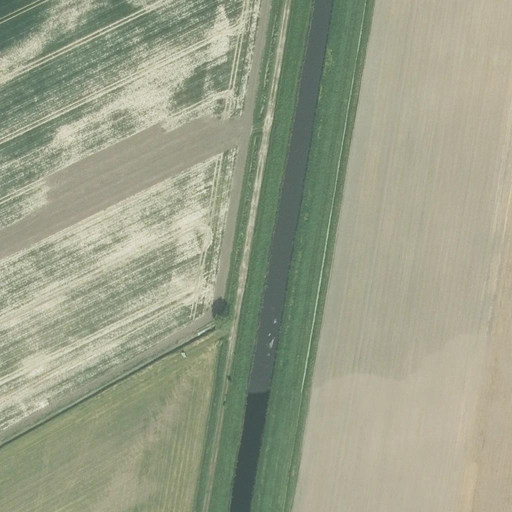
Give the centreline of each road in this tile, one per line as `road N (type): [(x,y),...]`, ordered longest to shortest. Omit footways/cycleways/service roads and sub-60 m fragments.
road 1 (track): [(204,511),(292,0)]
road 2 (track): [(235,329),(0,451)]
